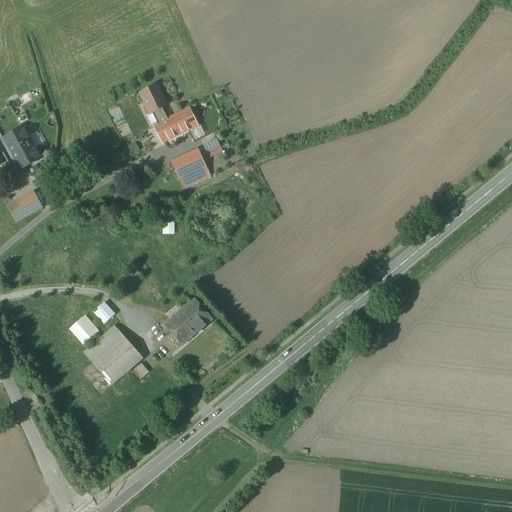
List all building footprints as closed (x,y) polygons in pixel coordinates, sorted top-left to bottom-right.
[(160,81),(143,89),(154,111),(171,103),(160,81)] [(192,105),(160,120),(168,136),(200,121),(192,105)] [(52,132),(43,115),(30,121),(40,139),(52,132)] [(24,128),(3,139),(9,149),(17,165),(20,170),(41,159),(24,128)] [(126,147),(131,155),(137,151),(133,143),(126,147)] [(200,143),(174,157),(187,183),(214,170),(200,143)] [(0,166),(5,164),(8,170),(17,165),(9,149),(0,154),(0,166)] [(35,193),(8,207),(17,222),(43,208),(35,193)] [(161,222),(160,235),(173,235),(173,222),(161,222)] [(136,269),(118,284),(124,292),(142,277),(136,269)] [(104,301),(72,330),(84,344),(110,321),(111,322),(118,316),(104,301)] [(196,301),(166,326),(183,345),(192,337),(192,338),(206,326),(205,326),(212,320),(196,301)] [(143,359),(115,327),(85,354),(113,386),(143,359)] [(150,373),(142,364),(133,371),(141,380),(150,373)]
